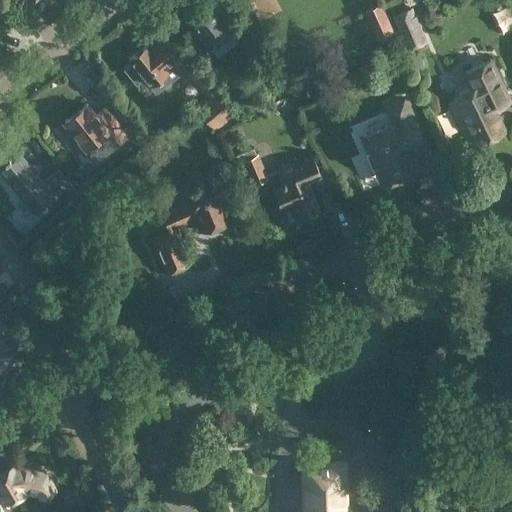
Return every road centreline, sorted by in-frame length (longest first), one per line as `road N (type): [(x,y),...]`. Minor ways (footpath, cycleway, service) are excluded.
road 1 (residential): [(78,353),(354,242),(511,191)]
road 2 (residential): [(127,511),(83,450),(53,388)]
road 3 (residential): [(0,84),(102,0)]
road 4 (residential): [(78,353),(0,247)]
